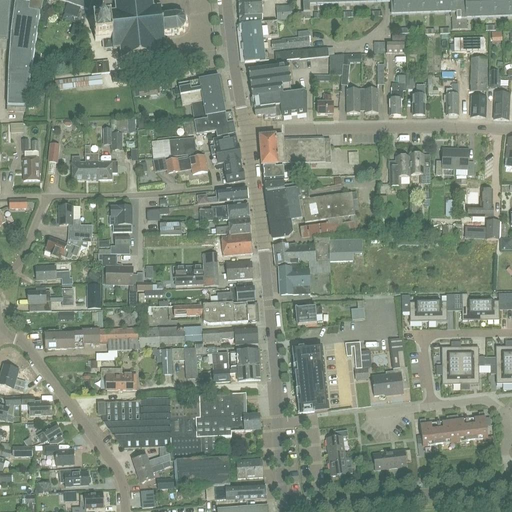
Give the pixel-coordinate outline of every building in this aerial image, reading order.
[(10,0),(0,0),(0,39),(8,40),(10,0)] [(40,13),(42,0),(55,0),(87,11),(87,12),(88,12),(88,11),(92,0),(16,0),(16,2),(14,2),(10,33),(7,71),(8,71),(7,107),(26,108),(34,53),(40,13)] [(160,56),(160,55),(158,55),(157,46),(158,46),(158,45),(163,45),(163,47),(165,47),(164,44),(167,44),(167,43),(164,43),(163,37),(165,37),(164,36),(172,36),(173,36),(178,35),(178,36),(179,35),(179,33),(181,32),(182,31),(184,33),(184,32),(185,32),(183,30),(184,29),(185,27),(187,27),(188,26),(185,25),(185,24),(185,23),(185,21),(187,20),(186,19),(184,20),(183,18),(182,17),(183,15),(181,14),(180,16),(179,16),(178,15),(177,15),(177,13),(175,13),(175,15),(171,16),(171,13),(169,14),(162,14),(161,14),(160,9),(163,9),(162,7),(160,8),(160,5),(159,5),(159,8),(154,8),(154,7),(153,7),(151,0),(120,0),(112,1),(113,2),(115,2),(116,11),(115,11),(115,12),(110,13),(110,10),(108,10),(109,13),(99,14),(101,23),(93,24),(95,42),(103,41),(104,50),(113,49),(113,52),(114,52),(114,49),(120,49),(120,50),(121,50),(122,59),(120,59),(120,60),(152,57),(160,56)] [(511,15),(511,0),(464,0),(465,4),(451,4),(451,0),(392,0),(393,13),(451,11),(452,30),(466,30),(466,17),(511,15)] [(239,24),(240,23),(262,22),(261,1),(240,2),(239,2),(239,24)] [(293,14),(293,21),(310,20),(309,3),(302,3),(302,13),(293,14)] [(293,21),(293,14),(291,14),(291,7),(276,8),(276,22),(293,21)] [(46,28),(48,13),(42,12),(40,26),(46,28)] [(245,64),(265,62),(265,61),(269,61),(268,53),(264,54),(262,39),(278,38),(276,22),(260,24),(260,23),(240,25),(240,26),(241,26),(245,64)] [(496,28),(496,37),(506,36),(506,27),(496,28)] [(386,54),(404,54),(404,36),(391,36),(391,42),(386,42),(386,54)] [(271,43),(272,50),(282,49),(282,50),(302,47),(302,50),(310,49),(309,38),(281,41),(281,42),(271,43)] [(424,38),(406,39),(407,47),(408,47),(408,56),(418,56),(418,52),(424,52),(424,47),(424,38)] [(373,54),(384,54),(384,43),(373,43),(373,54)] [(275,54),(276,63),(286,62),(285,61),(288,60),(300,59),(300,60),(328,57),(334,57),(333,48),(299,52),(275,54)] [(341,86),(347,87),(349,64),(361,63),(361,56),(343,56),(343,57),(343,64),(342,70),(342,76),(341,82),(341,86)] [(90,62),(92,74),(110,72),(109,59),(90,62)] [(257,109),(279,107),(281,106),(282,117),(306,114),(306,92),(290,94),(289,87),(292,86),(289,66),(248,72),(252,99),(256,99),(257,109)] [(499,88),(499,72),(489,72),(489,88),(499,88)] [(112,75),(113,84),(130,82),(129,77),(129,73),(112,75)] [(391,100),(389,100),(389,116),(401,116),(401,100),(398,100),(398,92),(405,92),(405,76),(398,77),(398,85),(392,85),(392,92),(391,92),(391,100)] [(198,81),(178,85),(182,106),(191,104),(194,122),(207,120),(207,116),(225,114),(218,77),(198,81)] [(160,95),(159,83),(134,86),(134,93),(148,92),(149,97),(160,95)] [(446,97),(443,97),(443,103),(446,103),(446,116),(458,116),(458,96),(458,85),(451,85),(451,91),(446,91),(446,96),(446,97)] [(412,116),(424,116),(424,100),(425,100),(425,97),(424,97),(424,96),(424,87),(417,87),(417,97),(412,96),(412,116)] [(362,112),(362,90),(346,91),(346,114),(346,115),(360,114),(360,112),(362,112)] [(362,90),(362,112),(364,111),(364,114),(378,114),(377,91),(378,91),(378,90),(362,90)] [(508,121),(509,100),(510,95),(495,94),(494,100),(493,121),(508,121)] [(317,104),(318,115),(332,115),(332,103),(330,103),(330,97),(323,97),(324,103),(317,104)] [(470,105),(471,106),(471,118),(485,119),(486,99),(471,98),(471,101),(470,102),(470,105)] [(257,109),(254,110),(254,114),(254,115),(255,115),(255,116),(256,116),(256,117),(257,117),(258,117),(263,117),(264,120),(264,119),(280,117),(279,107),(257,109)] [(207,120),(194,122),(196,136),(215,133),(216,139),(236,135),(233,124),(227,125),(225,114),(207,116),(207,120)] [(111,135),(112,152),(122,152),(121,133),(123,133),(135,133),(135,121),(111,121),(111,135)] [(179,125),(181,138),(192,136),(190,123),(179,125)] [(262,167),(263,167),(276,166),(277,166),(277,165),(285,165),(285,164),(308,164),(331,164),(330,141),(323,141),(283,141),(282,136),(275,137),(275,136),(260,137),(262,167)] [(194,138),(151,143),(152,159),(196,155),(194,138)] [(235,138),(209,143),(213,167),(215,167),(223,165),(240,161),(241,161),(238,148),(237,148),(235,138)] [(511,139),(508,139),(505,159),(500,158),(499,170),(504,170),(504,174),(508,174),(508,178),(511,178),(511,139)] [(49,144),(48,163),(58,164),(60,145),(49,144)] [(99,181),(98,163),(98,155),(92,155),(90,153),(90,147),(84,147),(85,164),(85,182),(86,182),(99,181)] [(455,170),(455,151),(442,150),(442,163),(436,163),(435,176),(442,176),(442,170),(455,170)] [(455,151),(455,170),(467,171),(467,177),(473,177),(473,163),(467,163),(468,151),(455,151)] [(358,153),(347,153),(348,166),(358,165),(358,153)] [(410,178),(409,156),(409,158),(395,159),(396,171),(390,171),(390,187),(390,192),(396,192),(396,187),(396,179),(410,178)] [(409,156),(410,178),(410,176),(423,176),(424,185),(430,184),(429,168),(423,168),(423,156),(409,156)] [(193,157),(165,163),(167,175),(180,172),(180,171),(191,169),(192,176),(208,173),(205,157),(194,159),(193,157)] [(85,182),(85,164),(80,164),(80,158),(71,158),(71,182),(85,182)] [(23,182),(39,182),(39,160),(23,160),(23,182)] [(244,182),(240,161),(223,165),(224,169),(227,185),(244,182)] [(111,163),(98,163),(99,181),(100,181),(112,181),(111,163)] [(310,164),(310,174),(329,174),(329,164),(310,164)] [(276,166),(263,167),(264,183),(283,181),(283,174),(292,173),(291,166),(276,167),(276,166)] [(283,181),(264,183),(265,194),(296,190),(295,185),(283,187),(283,181)] [(216,203),(247,200),(246,188),(215,192),(216,198),(206,199),(206,196),(196,197),(197,205),(216,203)] [(307,188),(296,190),(265,194),(272,240),(289,238),(293,234),(291,222),(301,220),(298,201),(301,201),(305,223),(325,221),(325,223),(299,226),(301,239),(340,234),(340,236),(358,234),(355,216),(355,217),(352,201),(357,201),(356,194),(309,200),(307,188)] [(481,203),(481,210),(467,210),(467,218),(491,219),(491,191),(481,191),(481,200),(480,200),(479,204),(481,203)] [(27,200),(8,201),(8,210),(27,210),(27,203),(27,200)] [(454,218),(454,201),(446,201),(445,218),(454,218)] [(228,221),(249,219),(248,205),(222,207),(222,213),(212,214),(212,210),(200,211),(186,212),(187,223),(205,222),(228,221)] [(68,233),(92,235),(92,227),(80,227),(80,221),(80,220),(80,207),(79,206),(58,207),(59,227),(68,227),(68,233)] [(131,209),(111,209),(111,218),(109,218),(109,226),(112,226),(112,233),(131,233),(131,209)] [(160,216),(159,210),(146,211),(147,222),(160,222),(160,216)] [(249,219),(228,221),(229,228),(216,229),(216,236),(230,235),(230,236),(250,234),(249,219)] [(181,221),(160,222),(160,235),(182,235),(181,221)] [(499,242),(499,222),(486,222),(485,228),(465,228),(465,239),(485,240),(485,241),(499,242)] [(92,235),(68,233),(68,242),(91,243),(92,236),(92,235)] [(223,257),(252,255),(250,235),(221,238),(223,257)] [(130,237),(115,237),(115,247),(130,247),(130,237)] [(278,269),(280,297),(292,296),(309,295),(309,287),(310,287),(309,275),(330,275),(329,264),(352,263),(352,257),(361,257),(361,240),(330,241),(330,238),(314,239),(314,246),(295,246),(295,245),(287,246),(276,247),(278,266),(309,264),(309,269),(291,270),(291,268),(278,269)] [(53,251),(50,256),(58,260),(60,256),(68,260),(71,260),(72,256),(76,258),(80,249),(71,245),(70,247),(66,245),(50,239),(46,248),(53,251)] [(433,241),(418,240),(418,241),(392,240),(392,245),(398,246),(398,251),(418,252),(418,247),(423,247),(424,245),(433,246),(433,241)] [(110,247),(110,250),(111,255),(117,255),(130,255),(130,247),(115,247),(110,247)] [(203,267),(204,285),(204,287),(218,286),(216,254),(202,255),(203,267)] [(117,255),(111,255),(98,255),(98,262),(101,262),(101,268),(105,268),(106,286),(129,286),(132,286),(132,275),(132,268),(117,268),(117,255)] [(228,281),(253,280),(251,263),(227,264),(228,281)] [(175,287),(204,285),(203,267),(174,268),(175,287)] [(36,281),(56,280),(61,280),(61,287),(72,286),(72,280),(69,280),(69,273),(55,274),(55,268),(36,268),(36,281)] [(87,278),(96,283),(100,276),(91,270),(87,278)] [(143,274),(137,274),(137,275),(132,275),(132,286),(129,286),(129,307),(137,308),(137,292),(137,283),(143,283),(143,274)] [(137,283),(137,292),(152,292),(152,283),(143,283),(137,283)] [(100,285),(86,285),(87,309),(101,310),(100,285)] [(245,304),(245,303),(253,302),(255,301),(253,288),(251,288),(237,289),(237,294),(231,294),(217,295),(217,296),(210,297),(210,304),(232,302),(238,302),(238,304),(245,304)] [(29,306),(29,313),(51,312),(50,303),(62,303),(62,297),(50,297),(50,292),(45,292),(45,290),(37,290),(37,292),(28,293),(29,306)] [(67,290),(62,291),(62,294),(62,297),(62,303),(62,307),(68,307),(73,307),(73,299),(72,290),(67,290)] [(108,297),(111,303),(120,298),(117,292),(108,297)] [(468,295),(454,296),(454,312),(461,312),(462,322),(480,322),(480,302),(468,303),(468,295)] [(506,312),(506,295),(498,295),(498,302),(480,302),(480,322),(499,321),(498,312),(506,312)] [(454,312),(454,296),(446,296),(446,297),(441,297),(441,303),(428,303),(428,323),(447,322),(446,312),(454,312)] [(409,297),(401,297),(402,313),(409,313),(410,323),(428,323),(428,303),(409,304),(409,297)] [(203,323),(210,326),(256,322),(255,307),(247,308),(247,305),(233,306),(233,305),(203,306),(174,307),(145,308),(146,320),(174,319),(174,317),(203,316),(203,323)] [(296,310),(297,327),(316,325),(316,324),(321,324),(320,316),(322,316),(321,308),(315,309),(315,308),(296,310)] [(363,310),(351,311),(352,321),(364,320),(363,310)] [(134,312),(122,322),(127,327),(139,316),(134,312)] [(102,313),(91,314),(92,322),(94,322),(94,327),(97,326),(97,328),(103,328),(102,313)] [(99,346),(108,346),(108,352),(139,351),(139,353),(145,353),(145,349),(160,348),(160,346),(184,345),(184,343),(202,342),(202,344),(222,342),(222,340),(235,339),(236,346),(257,345),(256,329),(202,333),(202,328),(183,328),(183,329),(176,329),(176,328),(99,331),(82,331),(82,334),(73,334),(73,335),(45,336),(46,351),(74,350),(83,349),(83,345),(99,344),(99,346)] [(390,341),(391,350),(391,353),(404,352),(402,339),(400,340),(390,341)] [(495,348),(496,359),(484,359),(484,366),(490,366),(496,366),(496,367),(511,366),(511,342),(505,342),(505,348),(495,348)] [(360,343),(345,344),(347,357),(352,357),(351,348),(354,348),(355,370),(362,370),(360,353),(360,343)] [(441,348),(441,367),(460,367),(460,348),(460,343),(451,343),(451,348),(441,348)] [(216,347),(196,349),(197,356),(217,355),(216,347)] [(307,349),(296,350),(293,350),(293,357),(294,357),(294,365),(294,366),(297,365),(298,371),(295,371),(295,372),(298,371),(298,374),(295,375),(297,390),(300,390),(300,395),(298,395),(298,396),(301,396),(301,399),(298,399),(299,408),(300,415),(302,414),(303,414),(314,413),(314,412),(328,411),(321,348),(307,349)] [(478,348),(460,348),(460,367),(479,367),(484,367),(484,366),(484,359),(484,358),(478,358),(478,348)] [(185,361),(184,349),(171,350),(172,362),(184,361),(185,361)] [(197,356),(196,349),(184,349),(185,361),(184,361),(186,380),(197,380),(196,356),(197,356)] [(162,351),(162,364),(163,376),(172,376),(171,351),(162,351)] [(238,373),(259,371),(258,351),(257,352),(230,353),(230,368),(237,368),(238,373)] [(368,352),(361,353),(362,370),(369,369),(368,352)] [(216,356),(216,365),(213,365),(213,384),(230,383),(228,355),(216,356)] [(24,389),(25,382),(15,380),(18,371),(4,366),(0,379),(0,385),(13,389),(12,390),(23,393),(24,389)] [(484,367),(479,367),(479,374),(490,374),(490,366),(484,366),(484,367)] [(496,385),(511,384),(511,366),(496,367),(496,366),(490,366),(490,374),(490,376),(496,375),(496,385)] [(442,386),(460,386),(460,367),(441,367),(436,367),(436,376),(442,376),(442,386)] [(479,374),(479,367),(460,367),(460,386),(460,391),(469,391),(469,385),(479,385),(479,374)] [(231,370),(229,371),(229,374),(238,374),(239,382),(260,381),(259,371),(238,373),(237,368),(230,368),(231,370)] [(367,369),(354,370),(355,381),(368,380),(367,369)] [(407,369),(405,369),(399,370),(393,370),(393,376),(372,378),(374,397),(385,396),(385,394),(391,393),(392,396),(402,395),(401,387),(409,386),(407,369)] [(120,393),(120,375),(120,371),(102,370),(101,370),(101,378),(106,378),(106,392),(118,392),(118,393),(120,393)] [(136,375),(120,375),(120,393),(122,393),(122,392),(136,392),(136,383),(136,375)] [(256,395),(226,397),(231,480),(260,479),(259,461),(260,461),(259,440),(258,440),(257,424),(258,424),(257,412),(256,395)] [(21,406),(20,398),(5,398),(5,407),(21,406)] [(22,398),(20,398),(21,406),(29,406),(30,418),(51,417),(51,412),(52,412),(52,410),(51,410),(46,404),(47,404),(47,403),(34,403),(34,398),(22,398)] [(5,422),(13,424),(12,417),(6,415),(8,409),(0,406),(0,421),(4,422),(5,422)] [(168,407),(108,410),(109,431),(169,428),(168,407)] [(425,421),(420,421),(420,426),(421,436),(422,443),(422,447),(487,439),(487,438),(487,436),(486,428),(490,427),(489,419),(485,419),(485,418),(484,418),(484,413),(478,414),(479,419),(458,422),(457,417),(446,418),(447,423),(426,425),(425,421)] [(60,437),(62,436),(55,426),(43,433),(43,434),(37,437),(42,445),(48,441),(49,444),(50,445),(58,445),(62,442),(60,437)] [(328,456),(344,454),(342,439),(348,438),(347,432),(333,434),(334,439),(326,440),(328,456)] [(46,457),(51,456),(55,456),(55,467),(74,466),(73,452),(58,452),(58,447),(46,448),(46,457)] [(32,448),(12,448),(13,458),(32,458),(32,448)] [(4,451),(1,450),(1,451),(2,451),(1,457),(10,459),(11,452),(7,452),(4,451)] [(373,456),(375,472),(406,468),(406,464),(411,463),(410,451),(373,456)] [(344,454),(328,456),(331,477),(352,474),(352,469),(346,469),(344,454)] [(161,464),(162,465),(170,462),(170,455),(147,462),(146,457),(133,462),(136,473),(161,464)] [(161,464),(136,473),(140,485),(153,480),(151,474),(157,472),(157,471),(163,470),(162,465),(161,464)] [(65,488),(88,487),(88,485),(90,485),(91,484),(90,479),(89,478),(88,478),(87,473),(79,473),(79,471),(59,472),(60,484),(65,484),(65,488)] [(8,475),(0,475),(0,483),(8,483),(8,475)] [(50,493),(50,477),(35,477),(35,493),(50,493)] [(173,480),(157,481),(157,491),(174,490),(173,480)] [(263,486),(214,488),(214,502),(225,501),(225,502),(266,500),(265,486),(263,486)] [(71,498),(76,498),(76,493),(59,494),(59,503),(64,503),(64,504),(71,503),(71,498)] [(85,496),(80,497),(80,504),(85,504),(86,509),(102,508),(103,507),(104,506),(104,502),(102,502),(102,495),(85,496)] [(34,511),(34,505),(34,496),(25,496),(26,505),(28,505),(28,511),(34,511)]
